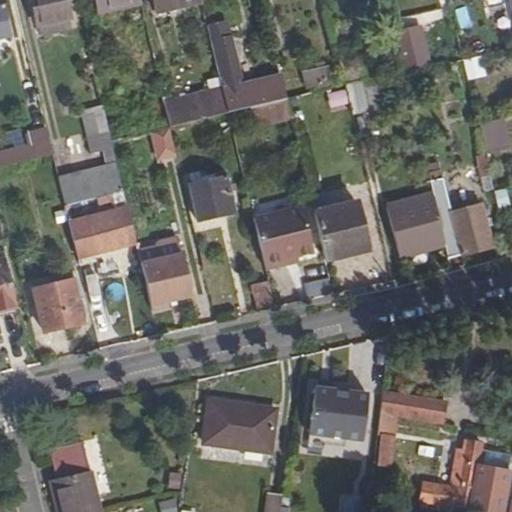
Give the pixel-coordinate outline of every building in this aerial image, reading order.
[(0,0),(0,22),(9,21),(3,0),(0,0)] [(33,0),(39,25),(41,24),(71,17),(67,0),(33,0)] [(101,0),(104,13),(142,4),(141,0),(101,0)] [(155,0),(158,12),(204,1),(203,0),(155,0)] [(465,55),(460,33),(455,15),(441,19),(450,59),(465,55)] [(74,27),(71,17),(41,24),(44,34),(74,27)] [(414,25),(395,30),(405,69),(423,65),(414,25)] [(213,32),(216,46),(240,40),(237,26),(213,32)] [(474,30),(460,33),(465,55),(466,60),(479,57),(474,30)] [(289,102),(284,80),(242,90),(240,79),(223,83),(225,91),(231,116),(252,111),(289,102)] [(117,85),(118,92),(129,90),(127,82),(117,85)] [(160,82),(129,90),(118,92),(125,120),(147,115),(147,112),(166,108),(166,104),(160,82)] [(347,88),(354,117),(368,113),(362,85),(347,88)] [(231,116),(225,91),(202,96),(208,121),(231,116)] [(166,104),(166,108),(172,130),(184,127),(178,102),(166,104)] [(294,122),(289,102),(252,111),(257,131),(294,122)] [(480,106),(483,120),(497,117),(495,103),(480,106)] [(78,111),(89,154),(109,149),(98,105),(78,111)] [(38,145),(0,155),(0,169),(56,157),(49,128),(36,132),(38,145)] [(172,130),(143,137),(146,147),(175,140),(172,130)] [(60,178),(67,207),(100,199),(127,192),(120,163),(60,178)] [(446,242),(450,258),(494,245),(482,205),(452,214),(442,170),(430,173),(439,213),(446,242)] [(236,215),(231,195),(236,193),(234,186),(229,187),(226,173),(200,179),(201,185),(190,187),(199,224),(236,215)] [(71,224),(82,270),(99,266),(98,258),(140,248),(127,192),(100,199),(102,206),(114,203),(116,212),(71,224)] [(316,217),(327,263),(372,252),(360,206),(316,217)] [(267,273),(289,268),(287,261),(298,258),(316,253),(305,209),(254,220),(267,273)] [(446,242),(439,213),(393,226),(401,255),(446,242)] [(179,250),(137,261),(149,309),(192,299),(179,250)] [(287,261),(289,268),(300,265),(298,258),(287,261)] [(0,310),(16,306),(6,261),(0,262),(0,310)] [(36,290),(46,333),(84,324),(74,280),(36,290)] [(276,310),(269,283),(254,286),(260,314),(276,310)] [(311,435),(360,443),(369,398),(318,390),(311,435)] [(382,391),(377,435),(381,436),(397,438),(400,415),(393,414),(396,393),(382,391)] [(446,402),(396,393),(393,414),(400,415),(443,422),(446,402)] [(268,451),(274,410),(208,400),(203,441),(268,451)] [(392,466),(397,438),(381,436),(377,463),(392,466)] [(464,448),(457,447),(450,486),(422,482),(419,500),(496,511),(500,511),(507,469),(506,469),(476,465),(479,449),(480,443),(466,441),(464,448)] [(66,485),(60,486),(66,511),(109,511),(101,476),(97,477),(91,448),(59,456),(63,470),(66,485)] [(508,454),(479,449),(476,465),(506,469),(508,454)] [(275,511),(278,494),(263,492),(259,511),(275,511)]
